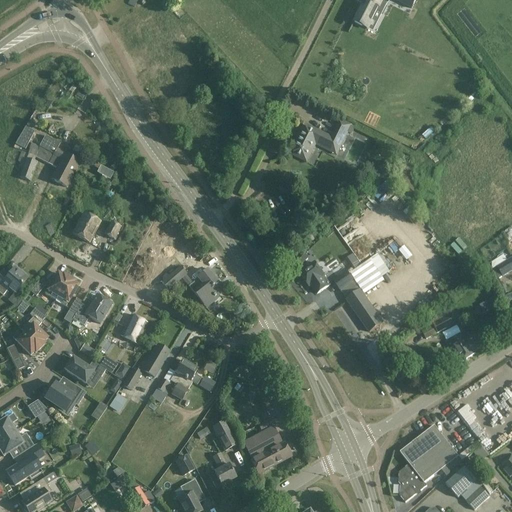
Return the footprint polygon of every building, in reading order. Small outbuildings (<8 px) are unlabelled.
[(380,0),(365,0),(365,1),(364,1),(362,5),(363,6),(354,22),(368,29),(377,11),(382,14),(388,3),(380,0)] [(393,0),(412,9),(416,0),(393,0)] [(154,17),(138,24),(142,34),(159,27),(154,17)] [(147,43),(139,48),(142,54),(140,55),(144,61),(143,63),(149,73),(151,72),(155,79),(157,78),(160,83),(168,78),(165,73),(167,72),(162,65),(164,64),(158,53),(156,54),(152,47),(150,48),(147,43)] [(297,147),(293,155),(307,162),(315,145),(318,141),(339,152),(343,145),(348,134),(350,135),(354,127),(352,126),(340,120),(332,137),(307,125),(305,130),(302,129),(294,146),(297,147)] [(34,133),(26,128),(18,141),(18,142),(16,145),(25,150),(34,133)] [(42,143),(39,147),(53,155),(53,156),(61,160),(60,162),(66,165),(66,167),(68,168),(66,172),(73,176),(80,163),(77,162),(80,157),(71,152),(68,157),(65,155),(66,154),(57,150),(60,144),(45,136),(42,143)] [(39,147),(31,144),(28,154),(21,152),(18,162),(24,164),(19,178),(30,182),(37,163),(35,162),(36,158),(57,169),(51,180),(67,188),(73,176),(66,172),(68,168),(66,167),(66,165),(60,162),(61,160),(53,156),(53,155),(39,147)] [(382,165),(373,174),(380,182),(390,173),(382,165)] [(103,178),(99,184),(106,188),(110,181),(103,178)] [(100,223),(84,214),(73,235),(89,244),(100,223)] [(121,228),(112,223),(105,235),(114,240),(121,228)] [(55,233),(51,224),(45,227),(49,236),(55,233)] [(511,271),(511,259),(497,268),(492,271),(497,280),(503,277),(511,271)] [(317,295),(330,286),(324,277),(324,276),(315,263),(300,274),(309,287),(311,286),(317,295)] [(187,275),(180,267),(173,272),(172,270),(169,273),(170,275),(161,283),(168,291),(169,290),(170,292),(177,286),(176,285),(182,279),(189,288),(204,306),(219,294),(213,288),(218,285),(207,271),(197,279),(198,280),(193,284),(186,275),(187,275)] [(28,279),(16,268),(8,277),(2,273),(0,275),(0,293),(2,296),(6,291),(7,292),(9,289),(15,294),(21,287),(28,279)] [(334,282),(340,290),(353,281),(347,273),(334,282)] [(58,274),(45,295),(50,298),(55,301),(58,297),(69,278),(63,275),(62,277),(58,274)] [(58,297),(55,301),(61,305),(66,308),(78,286),(74,283),(75,282),(69,278),(58,297)] [(45,286),(39,281),(30,292),(36,297),(45,286)] [(508,292),(505,285),(500,287),(503,295),(508,292)] [(348,302),(370,333),(383,324),(360,291),(347,300),(348,302)] [(73,321),(71,324),(80,330),(83,326),(88,318),(99,325),(111,305),(110,304),(110,302),(106,299),(104,301),(96,296),(87,311),(80,307),(75,315),(72,320),(73,321)] [(75,315),(80,307),(83,303),(76,299),(69,311),(75,315)] [(496,307),(494,302),(488,306),(487,304),(481,307),(482,309),(481,309),(484,313),(496,307)] [(21,330),(25,333),(40,349),(45,344),(43,343),(47,339),(37,329),(41,324),(46,318),(35,309),(30,316),(33,318),(21,330)] [(451,327),(443,312),(430,319),(431,322),(420,328),(426,340),(451,327)] [(123,332),(121,337),(137,345),(148,324),(131,316),(123,332)] [(25,333),(20,338),(17,334),(13,338),(30,356),(34,352),(36,354),(40,349),(25,333)] [(475,335),(467,340),(463,334),(448,343),(461,364),(476,354),(474,352),(482,347),(475,335)] [(89,358),(93,351),(83,345),(79,352),(89,358)] [(20,359),(14,346),(7,349),(13,362),(20,359)] [(169,354),(159,348),(143,373),(155,380),(166,363),(165,362),(169,354)] [(99,365),(111,374),(117,365),(105,357),(99,365)] [(88,369),(73,358),(64,371),(85,385),(93,373),(101,378),(106,371),(92,362),(88,369)] [(208,361),(203,370),(211,374),(216,365),(208,361)] [(176,373),(191,382),(193,383),(197,386),(201,379),(195,375),(198,370),(183,362),(176,373)] [(115,376),(124,380),(130,367),(121,363),(115,376)] [(404,378),(397,369),(392,373),(398,382),(404,378)] [(142,375),(134,370),(123,387),(131,392),(142,375)] [(176,373),(170,382),(177,386),(172,395),(182,401),(193,383),(191,382),(176,373)] [(163,379),(151,397),(162,404),(167,395),(168,395),(173,386),(164,380),(163,379)] [(86,394),(70,383),(64,391),(55,385),(50,392),(49,392),(45,397),(47,398),(45,400),(56,407),(55,409),(67,417),(75,405),(77,407),(86,394)] [(127,401),(117,395),(109,407),(118,413),(127,401)] [(47,411),(38,401),(27,408),(35,419),(47,411)] [(100,403),(97,408),(103,412),(107,407),(100,403)] [(0,441),(15,432),(10,425),(17,421),(13,415),(6,419),(6,420),(0,423),(0,441)] [(273,426),(269,419),(258,425),(261,432),(273,426)] [(238,445),(225,421),(212,428),(225,452),(238,445)] [(459,457),(435,426),(400,453),(410,465),(400,473),(399,483),(401,486),(400,496),(406,504),(427,487),(425,484),(459,457)] [(196,434),(199,440),(210,434),(207,428),(196,434)] [(289,456),(273,428),(267,432),(263,434),(243,444),(252,461),(253,461),(253,462),(250,463),(256,474),(289,456)] [(15,432),(0,441),(0,451),(3,457),(18,448),(22,454),(34,447),(26,435),(19,439),(15,432)] [(81,453),(78,444),(68,448),(72,457),(81,453)] [(36,445),(34,447),(22,454),(17,457),(21,464),(6,473),(15,487),(29,478),(31,480),(42,473),(42,474),(43,474),(36,463),(44,458),(36,445)] [(227,467),(220,454),(213,458),(220,470),(208,477),(213,484),(218,482),(218,483),(219,482),(221,487),(236,479),(229,466),(227,467)] [(511,456),(500,466),(511,480),(511,456)] [(118,468),(113,471),(117,477),(124,473),(118,468)] [(477,481),(465,468),(446,486),(458,498),(477,481)] [(51,492),(43,480),(29,489),(33,495),(30,498),(31,499),(23,504),(24,506),(24,507),(23,508),(23,509),(24,510),(24,511),(36,511),(37,511),(39,511),(44,509),(43,508),(50,503),(47,497),(51,492)] [(202,495),(194,481),(180,489),(185,497),(178,501),(184,511),(201,511),(202,511),(195,499),(202,495)] [(149,505),(135,484),(127,489),(130,493),(130,494),(140,510),(149,505)] [(490,497),(482,487),(466,502),(475,511),(490,497)] [(91,497),(87,489),(77,495),(82,503),(91,497)] [(74,511),(82,507),(76,498),(67,504),(71,511),(74,511)]
